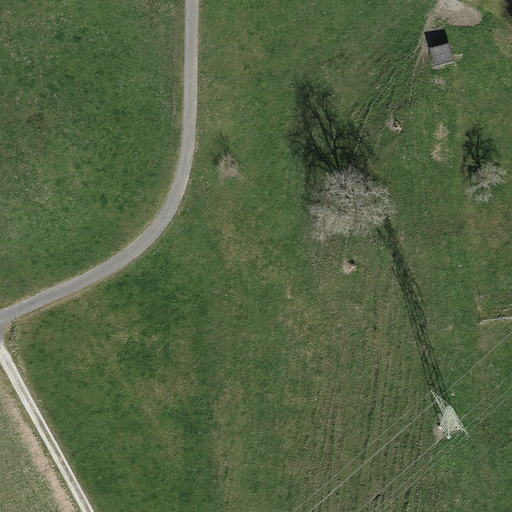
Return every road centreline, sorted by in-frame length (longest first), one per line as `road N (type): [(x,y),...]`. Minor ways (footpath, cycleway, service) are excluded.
road 1 (track): [(0,317),(148,240),(180,201),(191,145),(196,0)]
road 2 (track): [(91,511),(0,335)]
